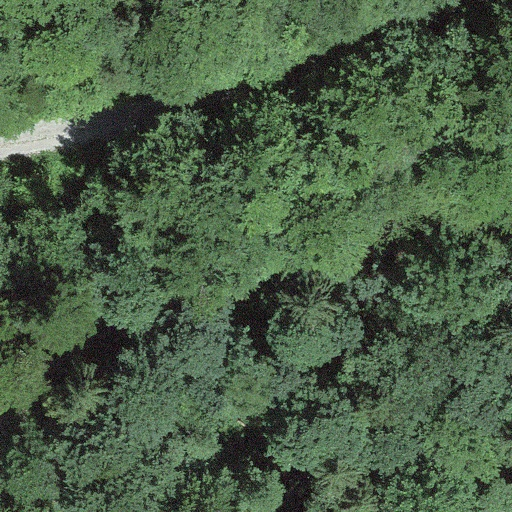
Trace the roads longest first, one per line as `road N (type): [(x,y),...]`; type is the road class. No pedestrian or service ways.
road 1 (track): [(0,399),(218,266),(511,214)]
road 2 (track): [(506,0),(280,82),(59,139),(0,146)]
